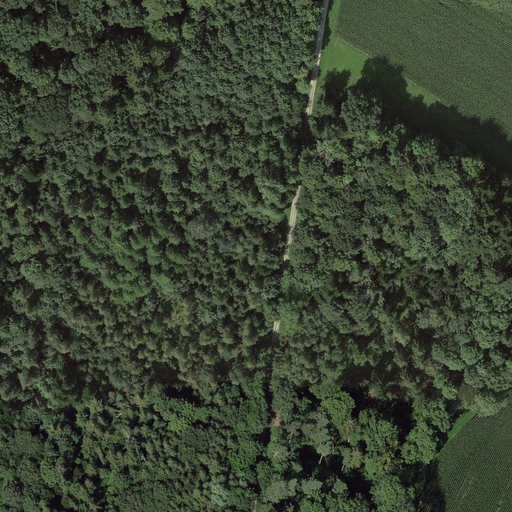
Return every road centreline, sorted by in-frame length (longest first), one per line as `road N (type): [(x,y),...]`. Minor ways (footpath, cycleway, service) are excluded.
road 1 (track): [(253,511),(290,213),(327,0)]
road 2 (track): [(167,0),(0,51)]
